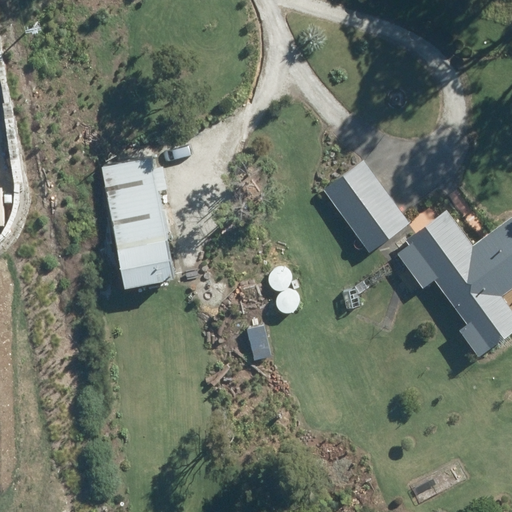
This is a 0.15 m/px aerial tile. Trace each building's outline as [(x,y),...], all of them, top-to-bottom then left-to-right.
[(100,162),(121,280),(170,272),(148,153),(100,162)] [(363,158),(323,187),(367,248),(408,219),(363,158)] [(409,240),(396,249),(422,283),(433,276),(466,320),(458,326),(478,353),(511,326),(511,307),(501,292),(511,283),(511,211),(491,228),(473,203),(453,217),(446,207),(406,237),(409,240)] [(342,289),(346,306),(359,302),(355,286),(342,289)] [(268,351),(262,324),(247,327),(253,354),(268,351)]
